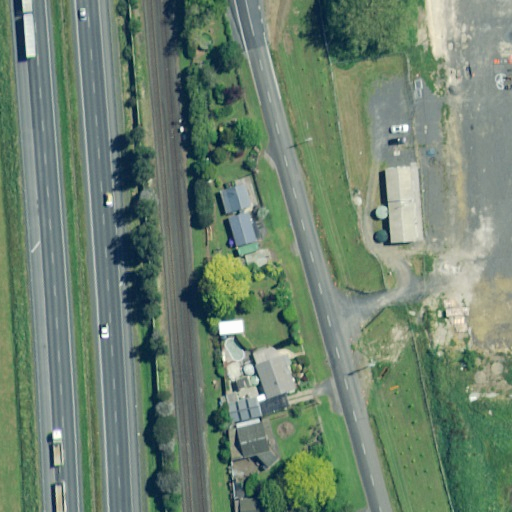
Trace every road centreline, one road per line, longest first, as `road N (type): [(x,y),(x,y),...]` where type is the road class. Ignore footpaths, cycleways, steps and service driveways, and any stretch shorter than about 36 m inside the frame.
road 1 (unclassified): [(245,0),(381,511)]
road 2 (motorway): [(61,511),(27,0)]
road 3 (motorway): [(85,0),(116,511)]
